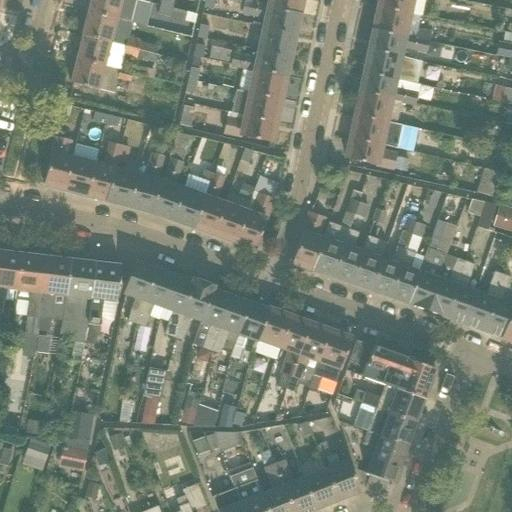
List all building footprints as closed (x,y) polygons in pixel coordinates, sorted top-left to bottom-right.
[(130,23),(135,0),(90,0),(88,12),(116,19),(130,23)] [(170,17),(172,9),(172,8),(174,1),(172,0),(161,0),(160,6),(158,14),(170,17)] [(213,10),(215,0),(205,0),(203,8),(213,10)] [(302,0),(268,0),(268,6),(299,13),(302,0)] [(412,0),(379,0),(378,7),(409,14),(412,0)] [(299,13),(268,6),(258,4),(244,1),(242,12),(265,17),(263,28),(295,35),(299,13)] [(191,28),(154,19),(158,3),(152,2),(147,26),(190,36),(191,28)] [(374,29),(405,35),(409,14),(378,7),(374,29)] [(82,36),(137,50),(140,40),(127,37),(130,23),(116,20),(116,19),(88,12),(81,36),(82,36)] [(197,37),(207,39),(209,27),(200,25),(197,37)] [(295,35),(263,28),(258,49),(290,56),(295,35)] [(369,50),(400,57),(402,47),(426,53),(429,41),(417,38),(405,35),(374,29),(369,50)] [(417,38),(429,41),(430,32),(418,29),(417,38)] [(82,36),(76,59),(120,70),(120,69),(124,56),(146,62),(147,57),(156,59),(158,54),(156,54),(137,50),(82,36)] [(511,57),(511,43),(499,41),(497,55),(511,57)] [(201,59),(203,47),(196,45),(193,57),(201,59)] [(290,56),(258,49),(256,59),(233,54),(230,65),(254,70),(254,71),(285,78),(290,56)] [(400,57),(369,50),(364,72),(395,79),(395,80),(409,82),(414,60),(400,57)] [(118,79),(130,82),(132,71),(120,69),(120,70),(76,59),(70,83),(114,94),(118,79)] [(191,68),(188,79),(198,81),(200,70),(191,68)] [(139,69),(138,74),(138,75),(151,78),(154,78),(155,73),(139,69)] [(285,78),(254,71),(249,92),(281,99),(285,78)] [(360,94),(401,103),(402,103),(414,105),(416,97),(419,84),(409,82),(395,80),(395,79),(364,72),(360,94)] [(195,93),(198,81),(188,79),(185,92),(195,93)] [(500,103),(511,105),(511,100),(511,89),(504,88),(500,103)] [(249,92),(236,90),(232,113),(244,116),(244,114),(276,121),(281,99),(249,92)] [(355,115),(389,123),(396,124),(401,103),(360,94),(355,115)] [(189,127),(194,108),(184,106),(180,125),(189,127)] [(92,122),(105,125),(107,115),(94,112),(92,122)] [(224,119),(226,120),(223,132),(271,143),(276,121),(244,114),(244,116),(232,113),(225,112),(224,119)] [(119,118),(107,115),(105,125),(117,127),(119,118)] [(384,144),(396,147),(401,126),(396,124),(389,123),(355,115),(350,137),(384,144)] [(173,186),(191,137),(178,132),(169,158),(171,159),(163,182),(159,181),(151,212),(153,212),(171,219),(182,189),(173,186)] [(497,148),(506,150),(509,137),(500,135),(497,148)] [(350,137),(346,159),(393,169),(396,154),(382,151),(384,144),(350,137)] [(72,142),(55,138),(44,184),(65,190),(74,158),(76,150),(74,149),(70,149),(72,142)] [(109,143),(107,153),(103,166),(95,164),(87,195),(108,201),(116,169),(119,159),(122,146),(109,143)] [(130,148),(122,146),(119,159),(127,161),(130,148)] [(497,148),(494,159),(503,161),(506,150),(497,148)] [(248,164),(253,152),(244,149),(240,160),(248,164)] [(145,177),(138,175),(129,206),(151,212),(159,181),(156,180),(162,156),(151,153),(145,177)] [(87,195),(95,164),(74,158),(65,190),(87,195)] [(214,171),(216,166),(207,163),(205,171),(204,171),(200,183),(207,186),(212,170),(214,171)] [(138,175),(116,169),(108,201),(129,206),(138,175)] [(492,197),(499,173),(484,169),(477,193),(492,197)] [(214,200),(223,177),(224,174),(214,171),(212,170),(207,186),(203,197),(192,227),(213,234),(224,203),(214,200)] [(238,196),(250,200),(254,187),(242,184),(238,196)] [(192,227),(203,197),(194,193),(182,189),(171,219),(192,227)] [(353,214),(357,202),(358,202),(361,194),(352,191),(349,199),(350,199),(346,212),(353,214)] [(255,249),(273,199),(258,194),(251,213),(245,211),(234,241),(255,249)] [(433,196),(426,219),(436,222),(443,199),(433,196)] [(481,217),(486,203),(472,200),(467,213),(480,217),(481,217)] [(353,214),(364,218),(368,206),(358,202),(357,202),(353,214)] [(245,211),(224,203),(213,234),(234,241),(245,211)] [(495,206),(486,203),(481,217),(480,217),(477,227),(488,230),(495,206)] [(511,208),(499,205),(493,226),(511,231),(511,208)] [(387,213),(376,209),(372,221),(382,224),(387,213)] [(323,218),(310,213),(292,263),(312,270),(322,239),(322,241),(316,239),(323,218)] [(403,231),(397,247),(396,247),(390,263),(380,259),(369,290),(388,297),(405,249),(410,233),(414,222),(406,219),(402,231),(403,231)] [(437,221),(430,243),(428,242),(418,272),(418,273),(407,303),(426,310),(445,255),(446,256),(456,227),(437,221)] [(331,277),(347,229),(329,222),(323,240),(322,239),(312,270),(331,277)] [(414,222),(410,233),(421,237),(421,238),(425,226),(414,222)] [(352,250),(358,233),(347,229),(331,277),(350,283),(361,253),(352,250)] [(380,259),(372,257),(378,241),(366,237),(361,253),(350,283),(369,290),(380,259)] [(415,253),(405,249),(388,297),(407,303),(418,273),(418,272),(409,269),(415,253)] [(0,313),(2,314),(5,289),(18,291),(22,254),(15,253),(14,251),(7,250),(4,252),(0,251),(0,313)] [(28,302),(26,318),(21,353),(34,354),(36,336),(37,336),(38,330),(39,324),(46,257),(22,254),(18,291),(17,300),(28,302)] [(464,262),(456,259),(446,256),(445,255),(426,310),(445,316),(464,262)] [(51,319),(60,320),(62,320),(66,296),(70,260),(46,257),(39,324),(38,330),(49,331),(51,319)] [(66,296),(62,320),(58,339),(74,341),(71,361),(80,362),(84,343),(86,330),(94,263),(70,260),(66,296)] [(136,262),(134,268),(125,294),(135,297),(128,314),(129,314),(127,322),(136,325),(156,269),(136,262)] [(464,323),(475,293),(465,290),(471,274),(470,273),(473,265),(464,262),(445,316),(464,323)] [(117,291),(120,266),(94,263),(86,330),(84,343),(94,344),(98,334),(99,327),(97,327),(100,301),(113,303),(115,290),(117,291)] [(153,304),(164,308),(175,276),(156,269),(136,325),(144,328),(147,320),(147,321),(153,304)] [(483,330),(502,276),(494,273),(491,281),(491,280),(485,297),(475,293),(464,323),(483,330)] [(164,335),(172,338),(192,282),(175,276),(164,308),(172,311),(166,327),(166,328),(164,335)] [(510,279),(502,276),(483,330),(501,336),(503,336),(511,309),(511,281),(510,281),(510,279)] [(192,282),(172,338),(182,341),(184,334),(185,334),(191,318),(200,321),(212,287),(195,281),(193,280),(192,282)] [(212,287),(200,321),(210,324),(204,341),(202,348),(210,351),(230,295),(214,290),(213,289),(213,288),(212,287)] [(228,331),(237,334),(248,302),(230,295),(210,351),(218,354),(221,347),(222,347),(228,331)] [(251,357),(256,342),(268,309),(248,302),(237,334),(246,337),(240,353),(241,354),(239,361),(247,364),(250,357),(251,357)] [(262,341),(280,347),(290,317),(268,309),(256,342),(257,342),(258,339),(262,341)] [(501,338),(511,342),(511,309),(503,336),(501,336),(501,338)] [(280,374),(282,374),(277,386),(286,390),(309,324),(290,317),(280,347),(289,350),(280,374)] [(298,383),(310,387),(330,331),(309,324),(286,390),(294,393),(298,383)] [(336,383),(340,369),(351,339),(330,331),(310,387),(317,390),(322,378),(336,383)] [(38,337),(37,353),(57,354),(58,339),(38,337)] [(345,371),(360,376),(385,385),(396,355),(356,341),(345,371)] [(200,348),(196,360),(207,364),(211,352),(200,348)] [(394,388),(425,399),(435,369),(396,355),(385,385),(394,388)] [(416,422),(417,419),(425,399),(394,388),(389,403),(356,390),(353,399),(416,422)] [(154,418),(158,398),(146,395),(142,416),(154,418)] [(184,407),(197,410),(198,405),(199,399),(187,396),(184,407)] [(247,415),(252,399),(240,396),(236,408),(232,424),(241,426),(244,414),(247,415)] [(408,446),(415,427),(416,422),(353,399),(349,411),(372,419),(368,431),(408,446)] [(129,424),(132,402),(122,400),(119,422),(129,424)] [(232,424),(236,408),(223,405),(217,428),(231,429),(232,424)] [(184,407),(180,423),(193,426),(197,410),(184,407)] [(89,440),(93,415),(71,411),(66,440),(89,440)] [(39,436),(41,423),(28,421),(26,433),(39,436)] [(312,434),(307,422),(299,425),(303,437),(312,434)] [(373,449),(364,473),(364,474),(386,482),(394,484),(408,446),(368,431),(368,432),(367,431),(362,444),(373,449)] [(126,447),(120,433),(109,438),(114,452),(126,447)] [(215,434),(212,435),(218,449),(220,448),(221,451),(242,444),(238,433),(232,433),(214,433),(215,434)] [(211,451),(218,449),(212,435),(206,437),(211,451)] [(131,446),(128,437),(123,438),(126,447),(131,446)] [(209,451),(204,437),(193,441),(198,455),(209,451)] [(29,442),(24,455),(45,462),(50,449),(29,442)] [(322,459),(330,456),(326,442),(317,445),(322,459)] [(83,472),(87,451),(63,446),(59,467),(83,472)] [(0,463),(8,466),(12,450),(0,447),(0,463)] [(98,466),(109,463),(105,450),(95,452),(98,466)] [(272,490),(262,494),(261,494),(267,511),(292,511),(274,464),(271,455),(261,459),(265,467),(263,468),(272,490)] [(338,499),(360,491),(348,460),(326,469),(338,499)] [(304,477),(303,477),(298,463),(284,468),(281,461),(274,464),(292,511),(305,511),(316,508),(304,477)] [(338,499),(326,469),(304,477),(316,508),(338,499)] [(382,494),(386,482),(364,474),(364,473),(357,470),(364,488),(382,494)] [(234,491),(242,511),(267,511),(261,494),(262,494),(257,480),(235,488),(236,491),(234,491)] [(85,497),(96,500),(100,485),(88,483),(85,497)] [(190,511),(206,506),(197,484),(181,490),(184,496),(175,499),(180,511),(177,511),(190,511)] [(242,511),(234,491),(212,499),(217,511),(242,511)]
